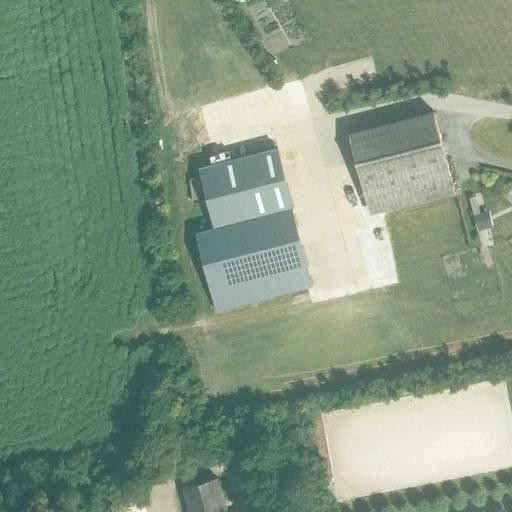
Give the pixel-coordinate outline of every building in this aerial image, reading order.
[(372,60),(336,70),(339,82),(375,72),(372,60)] [(350,133),(370,210),(455,188),(436,112),(350,133)] [(197,232),(217,311),(314,286),(279,147),(200,167),(215,227),(197,232)] [(373,271),(389,268),(379,225),(364,229),(373,271)] [(184,485),(190,511),(227,511),(218,476),(184,485)]
